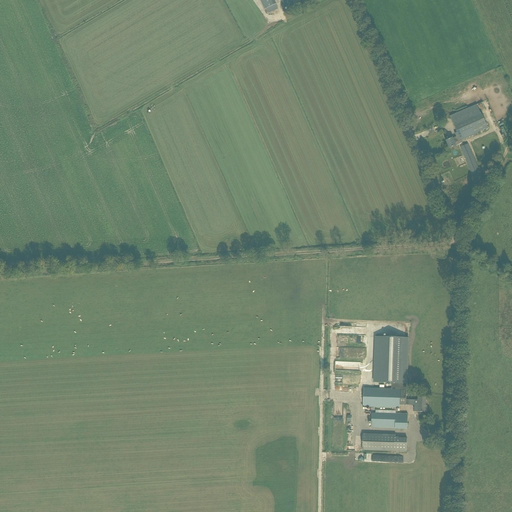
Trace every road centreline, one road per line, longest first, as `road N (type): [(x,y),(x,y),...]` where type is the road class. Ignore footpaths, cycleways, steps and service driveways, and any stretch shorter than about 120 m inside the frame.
road 1 (track): [(0,272),(448,244),(511,139)]
road 2 (unclassified): [(455,511),(458,250),(351,0)]
